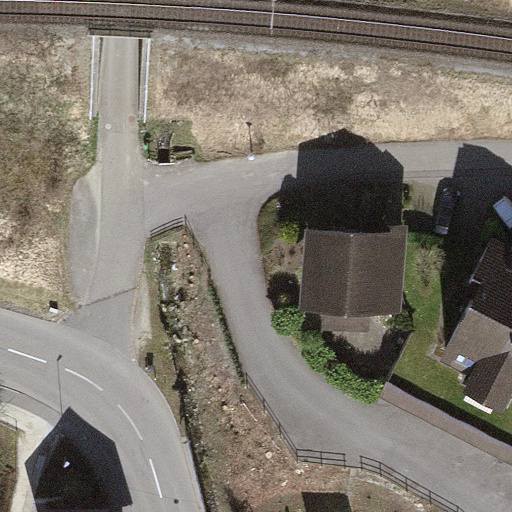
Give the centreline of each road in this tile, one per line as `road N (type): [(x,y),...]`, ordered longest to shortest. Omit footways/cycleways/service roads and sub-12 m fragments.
road 1 (residential): [(511,157),(307,168),(116,205)]
road 2 (residential): [(116,205),(123,0)]
road 3 (residential): [(113,393),(116,205)]
road 4 (tertiary): [(113,393),(154,462),(167,511)]
road 5 (tertiary): [(0,345),(70,367),(113,393)]
